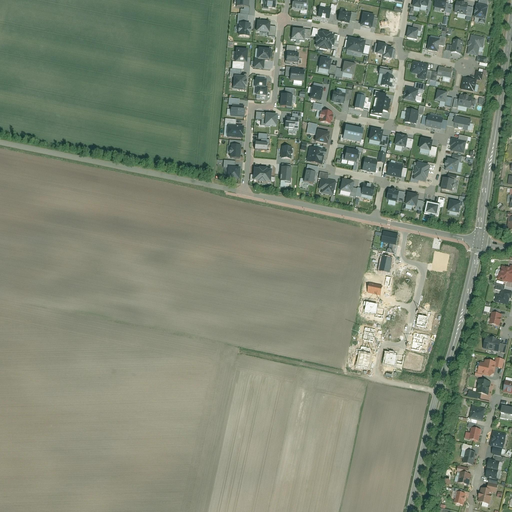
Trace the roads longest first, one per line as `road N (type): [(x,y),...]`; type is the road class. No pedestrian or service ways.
road 1 (tertiary): [(409,511),(478,241)]
road 2 (unclassified): [(0,143),(244,193)]
road 3 (tertiary): [(478,241),(511,17)]
road 4 (residential): [(282,21),(272,105),(252,106),(244,193)]
road 5 (residential): [(391,127),(345,118),(332,165),(385,183)]
road 6 (residential): [(385,183),(427,191),(443,144),(438,136),(391,127)]
road 7 (unclassified): [(244,193),(378,221)]
